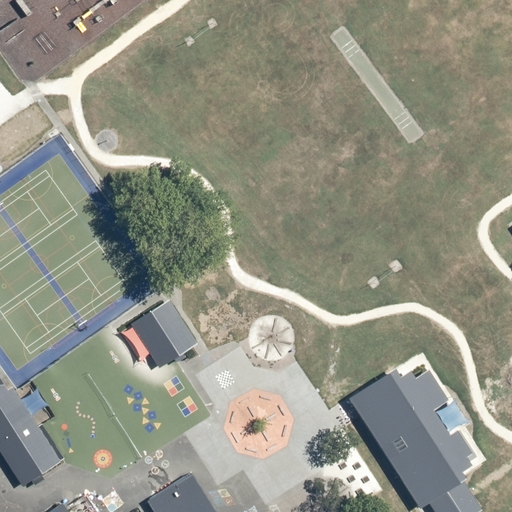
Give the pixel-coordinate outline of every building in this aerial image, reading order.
[(175,276),(137,299),(166,345),(203,322),(175,276)] [(427,500),(434,511),(471,511),(479,508),(462,480),(488,464),(462,424),(447,433),(431,408),(446,398),(426,368),(402,383),(393,368),(348,396),(418,506),(427,500)] [(0,448),(22,485),(61,462),(15,386),(8,390),(0,377),(0,448)] [(239,511),(202,449),(155,477),(176,511),(301,511),(296,503),(280,511),(239,511)] [(58,511),(101,511),(102,511),(87,491),(58,511)] [(509,511),(503,502),(485,511),(509,511)]
